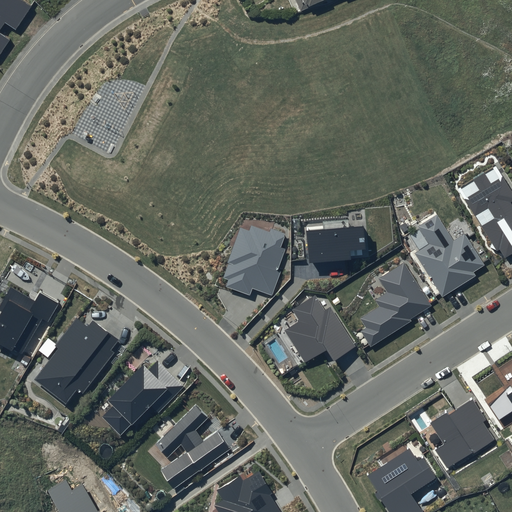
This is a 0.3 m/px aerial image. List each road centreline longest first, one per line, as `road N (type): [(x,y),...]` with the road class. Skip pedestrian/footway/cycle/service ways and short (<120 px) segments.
road 1 (residential): [(0,203),(144,287),(218,353),(300,445)]
road 2 (residential): [(300,445),(511,309)]
road 3 (residential): [(110,0),(38,65),(0,122)]
